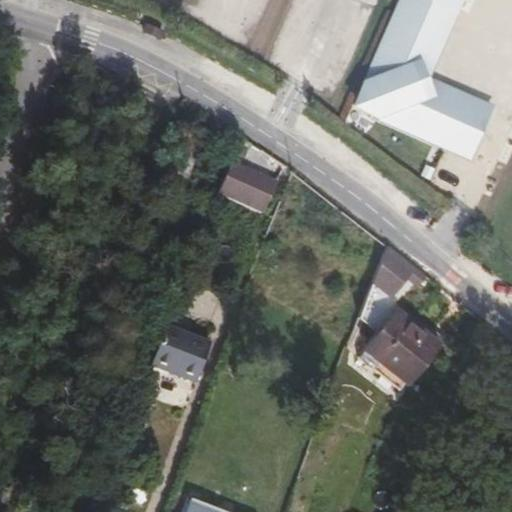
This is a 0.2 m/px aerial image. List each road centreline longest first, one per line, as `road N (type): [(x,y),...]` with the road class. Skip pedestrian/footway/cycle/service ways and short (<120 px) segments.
road 1 (residential): [(511,325),(271,136),(159,68),(42,30)]
road 2 (residential): [(0,192),(42,30)]
